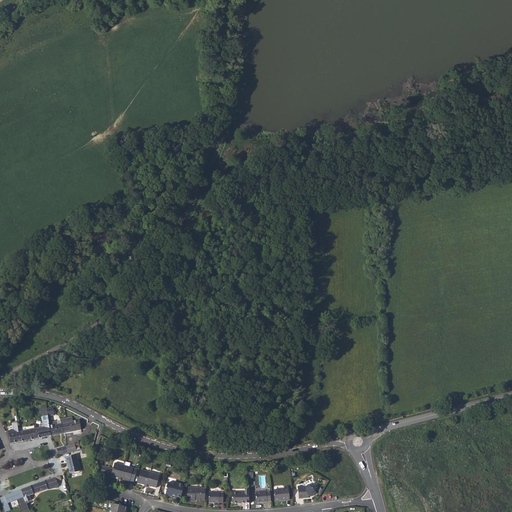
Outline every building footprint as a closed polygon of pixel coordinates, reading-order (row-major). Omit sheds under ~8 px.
[(40,410),(41,416),(47,415),(54,414),(53,408),(46,409),(42,409),(40,410)] [(49,424),(47,415),(41,416),(42,427),(18,431),(17,422),(12,423),(13,429),(8,430),(10,443),(64,433),(62,423),(66,423),(65,418),(59,419),(60,421),(60,424),(57,424),(57,421),(52,422),(52,425),(49,426),(49,424)] [(62,423),(64,433),(81,430),(79,420),(73,421),(72,417),(65,418),(66,423),(62,423)] [(66,446),(67,453),(76,451),(74,444),(66,446)] [(56,448),(58,455),(67,453),(66,446),(56,448)] [(68,466),(70,474),(80,471),(76,455),(65,458),(67,466),(68,466)] [(101,473),(111,476),(118,478),(120,478),(124,465),(115,463),(113,469),(103,466),(101,473)] [(122,479),(130,481),(134,482),(137,469),(133,468),(134,468),(124,465),(120,478),(122,479)] [(141,470),(137,483),(147,486),(150,472),(141,470)] [(160,475),(150,472),(147,486),(149,486),(156,488),(160,475)] [(20,489),(25,502),(31,500),(29,496),(48,489),(58,485),(57,482),(61,480),(60,476),(55,477),(30,485),(20,489)] [(167,488),(166,495),(172,496),(172,494),(181,497),(184,484),(175,481),(175,483),(168,481),(166,488),(167,488)] [(299,498),(308,497),(307,496),(309,496),(310,495),(311,496),(315,492),(311,488),(308,484),(303,487),(301,488),(300,486),(298,486),(297,486),(299,498)] [(201,499),(205,499),(206,488),(188,486),(188,499),(196,500),(196,498),(201,499)] [(274,500),(281,500),(281,501),(289,500),(288,487),(284,487),(284,490),(273,490),(274,500)] [(245,491),(231,491),(231,496),(232,497),(232,502),(237,502),(237,501),(240,501),(240,502),(245,502),(249,502),(249,488),(245,488),(245,491)] [(17,499),(19,504),(25,502),(20,489),(4,496),(7,503),(17,499)] [(256,503),(271,501),(270,491),(255,492),(256,503)] [(209,502),(224,502),(224,492),(209,492),(209,502)] [(125,511),(126,511),(124,511),(125,506),(111,503),(109,510),(111,511),(110,511),(125,511)]
